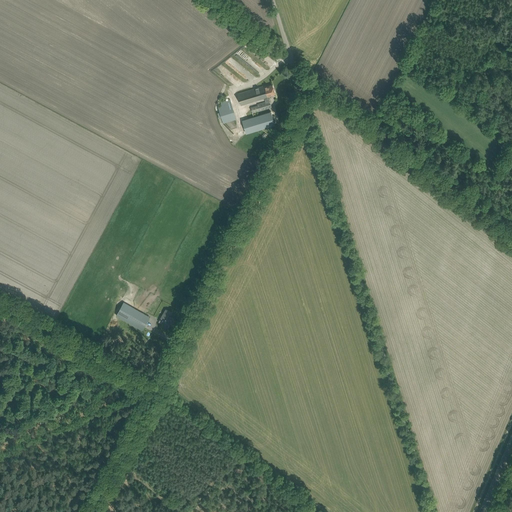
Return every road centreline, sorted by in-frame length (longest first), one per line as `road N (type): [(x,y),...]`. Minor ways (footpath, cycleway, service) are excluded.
road 1 (unclassified): [(432,511),(302,97)]
road 2 (track): [(215,0),(511,237)]
road 3 (unclassified): [(161,376),(302,97)]
road 4 (track): [(158,382),(0,298)]
road 5 (track): [(88,511),(161,376)]
